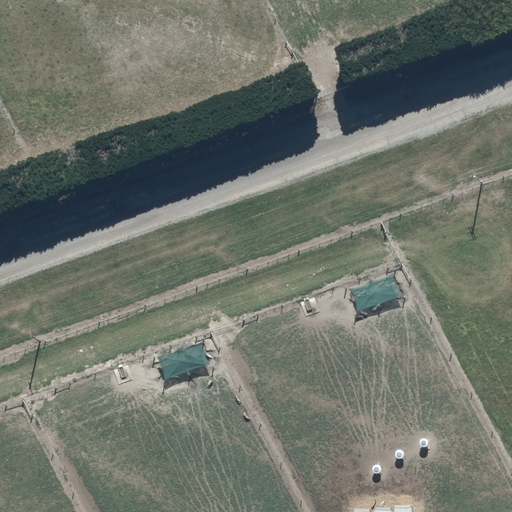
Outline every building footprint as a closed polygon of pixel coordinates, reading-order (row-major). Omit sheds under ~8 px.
[(394,286),(393,272),(384,280),(371,281),(362,287),(349,289),(356,299),(356,311),(366,305),(379,304),(388,298),(402,297),(394,286)] [(204,355),(203,341),(194,348),(181,350),(172,356),(158,358),(166,367),(166,380),(176,374),(188,373),(198,367),(212,366),(204,355)] [(420,445),(422,447),(423,447),(424,448),(426,447),(427,447),(428,446),(429,444),(429,443),(429,441),(428,440),(427,439),(425,438),(424,438),(422,439),(421,440),(420,441),(420,442),(420,444),(420,445)] [(395,456),(396,457),(397,458),(399,458),(400,458),(402,457),(403,456),(403,455),(403,453),(403,452),(402,450),(401,449),(400,449),(398,449),(397,449),(395,450),(394,452),(394,453),(394,455),(395,456)] [(373,471),(374,472),(375,473),(377,473),(378,473),(380,472),(381,471),(381,470),(381,468),(381,467),(380,465),(379,464),(378,464),(376,464),(375,464),(373,465),(372,466),(372,468),(372,470),(373,471)]
